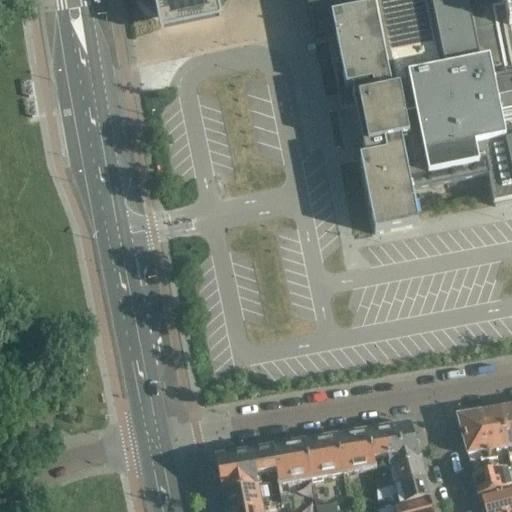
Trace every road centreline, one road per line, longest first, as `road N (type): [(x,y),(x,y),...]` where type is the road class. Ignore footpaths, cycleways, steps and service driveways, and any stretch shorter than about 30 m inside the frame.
road 1 (secondary): [(155,445),(71,0)]
road 2 (residential): [(155,445),(427,397)]
road 3 (residential): [(0,502),(33,478),(155,445)]
